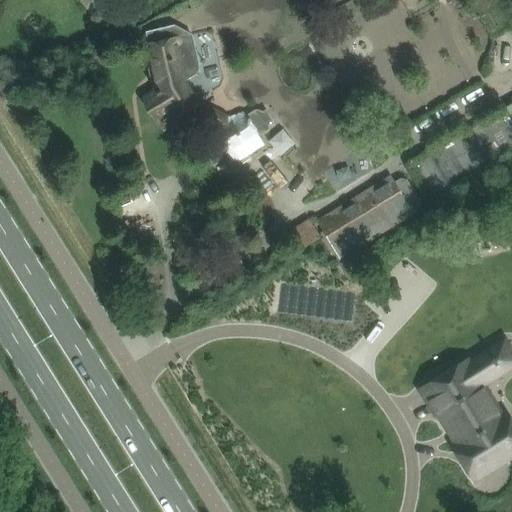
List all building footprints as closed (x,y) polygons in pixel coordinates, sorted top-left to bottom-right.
[(511,6),(508,0),(469,0),(493,38),(511,26),(511,6)] [(174,26),(146,32),(149,46),(159,92),(146,100),(163,127),(177,118),(176,117),(186,111),(190,118),(193,117),(198,117),(217,127),(219,130),(217,131),(231,154),(236,152),(241,160),(263,145),(258,138),(268,131),(270,125),(269,124),(273,122),(266,111),(262,113),(262,112),(256,111),(245,117),(243,114),(230,123),(226,117),(208,107),(204,107),(200,108),(185,82),(195,75),(199,71),(199,65),(192,35),(174,26)] [(430,203),(511,157),(511,106),(408,164),(430,203)] [(392,184),(392,183),(323,225),(348,266),(371,252),(364,241),(420,208),(421,203),(408,180),(401,179),(392,184)] [(309,221),(300,226),(284,237),(294,254),(320,237),(309,221)] [(299,259),(307,271),(329,257),(321,244),(299,259)] [(467,362),(422,390),(437,414),(439,413),(458,444),(454,447),(474,479),(478,477),(477,476),(475,477),(470,469),(493,454),(499,464),(511,455),(511,435),(506,426),(511,423),(505,414),(501,417),(501,416),(496,420),(474,385),(479,382),(469,365),(467,362)]
